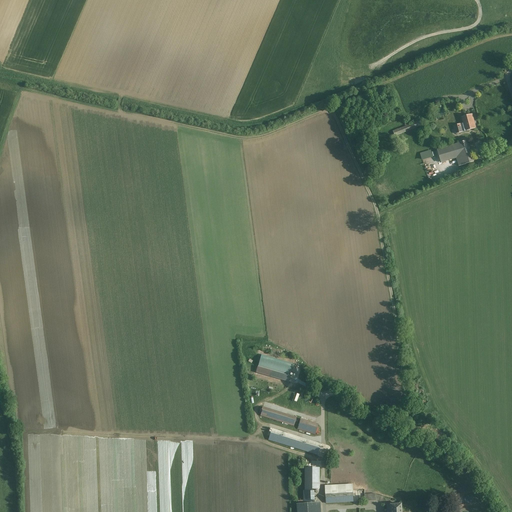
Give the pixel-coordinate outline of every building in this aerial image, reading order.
[(444,111),(433,115),(435,119),(446,115),(444,111)] [(472,115),(457,119),(458,123),(463,122),(463,123),(454,126),(457,137),(460,136),(459,133),(476,129),(472,115)] [(422,120),(392,132),(395,136),(424,124),(422,120)] [(466,141),(457,144),(463,162),(465,161),(467,167),(474,165),(466,141)] [(452,145),(438,149),(440,154),(453,150),(452,145)] [(295,365),(261,355),(256,372),(288,381),(292,367),(294,368),(295,365)] [(263,407),(261,417),(294,427),(297,417),(263,407)] [(314,426),(315,423),(302,418),(298,429),(317,435),(320,428),(314,426)] [(272,430),(268,441),(319,456),(322,445),(272,430)] [(319,470),(305,470),(304,492),(318,493),(319,470)] [(353,486),(325,487),(326,504),(354,502),(353,486)] [(317,511),(317,503),(297,504),(297,511),(317,511)]
